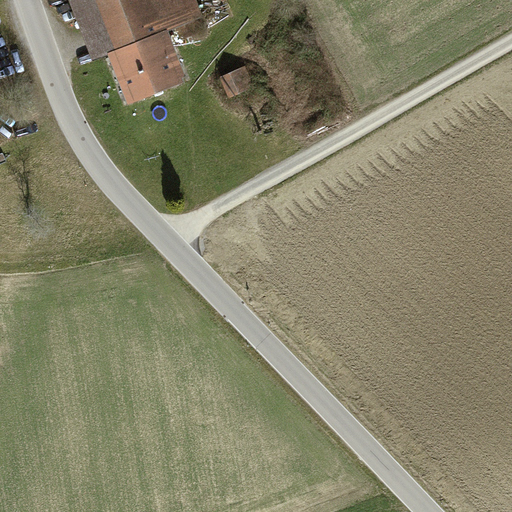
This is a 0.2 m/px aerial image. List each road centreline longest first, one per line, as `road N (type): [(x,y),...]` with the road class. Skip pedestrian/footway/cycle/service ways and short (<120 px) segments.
road 1 (tertiary): [(27,0),(75,126),(99,166),(423,511)]
road 2 (track): [(511,47),(169,242)]
